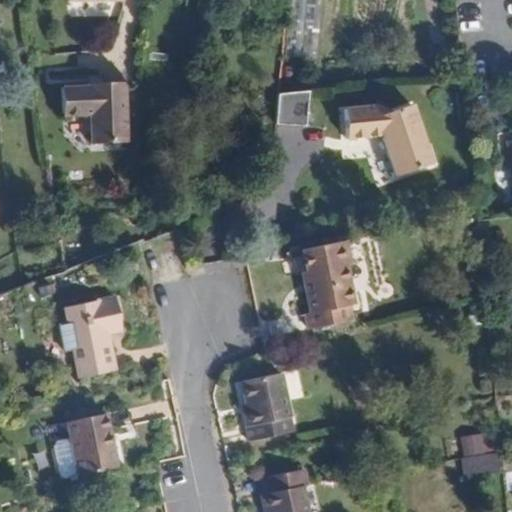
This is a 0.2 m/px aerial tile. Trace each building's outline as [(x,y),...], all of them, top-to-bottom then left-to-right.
[(436,0),(439,26),(455,23),(453,0),(436,0)] [(88,85),(61,85),(61,114),(89,113),(89,142),(124,142),(124,82),(88,82),(88,85)] [(310,91),(281,94),(285,128),(315,124),(310,91)] [(428,164),(406,105),(383,112),(375,109),(340,120),(348,147),(378,138),(394,177),(428,164)] [(347,263),(342,244),(303,252),(308,274),(303,275),(313,316),(309,317),(313,332),(354,323),(351,308),(354,307),(342,265),(347,263)] [(120,330),(114,297),(65,305),(78,378),(116,371),(108,332),(120,330)] [(0,352),(0,368),(17,368),(17,352),(0,352)] [(282,378),(242,387),(253,431),(247,432),(251,447),(295,436),(282,378)] [(105,416),(66,423),(69,442),(56,444),(53,451),(58,477),(63,480),(116,471),(105,416)] [(461,456),(486,452),(483,433),(457,438),(461,456)] [(463,477),(494,472),(491,454),(460,459),(463,477)] [(271,511),(309,511),(303,486),(309,485),(304,468),(263,478),(266,494),(259,496),(262,511),(271,510),(271,511)]
